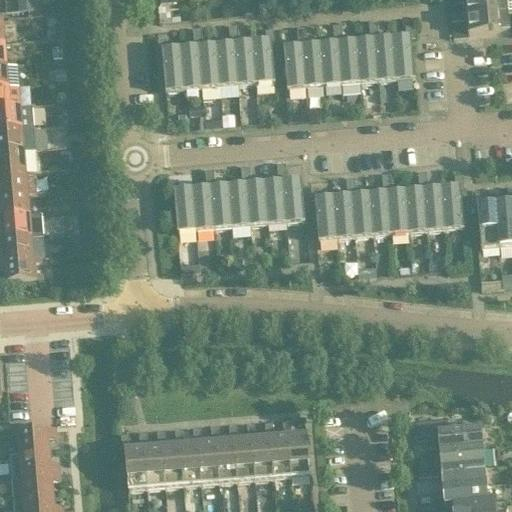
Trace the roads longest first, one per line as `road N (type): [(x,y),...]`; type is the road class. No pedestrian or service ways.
road 1 (residential): [(127,161),(511,131)]
road 2 (residential): [(511,332),(271,311),(139,315)]
road 3 (residential): [(127,161),(114,0)]
road 4 (residential): [(139,315),(127,161)]
road 5 (residential): [(0,326),(139,315)]
